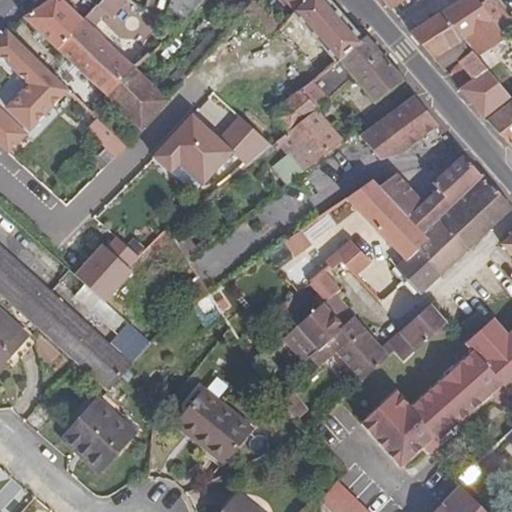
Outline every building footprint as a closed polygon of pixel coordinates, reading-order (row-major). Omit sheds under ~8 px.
[(51,0),(25,19),(58,50),(84,22),(59,0),(51,0)] [(123,0),(146,12),(150,0),(123,0)] [(204,0),(171,0),(169,7),(185,20),(204,0)] [(307,0),(282,0),(295,14),(307,0)] [(336,63),(363,41),(328,0),(307,0),(295,14),(293,15),(336,63)] [(405,0),(382,0),(391,10),(405,0)] [(511,48),(500,32),(481,6),(476,0),(461,0),(443,12),(478,59),(489,50),(501,64),(511,55),(511,48)] [(488,0),(481,6),(500,32),(511,24),(493,0),(488,0)] [(255,3),(245,13),(272,37),(281,28),(255,3)] [(239,20),(245,13),(238,8),(233,14),(239,20)] [(478,59),(443,12),(411,32),(442,70),(456,60),(472,81),(486,70),(478,59)] [(173,81),(181,88),(232,27),(224,20),(173,81)] [(135,71),(84,22),(58,50),(99,89),(108,98),(135,71)] [(7,32),(0,39),(0,56),(30,85),(25,91),(38,103),(58,82),(7,32)] [(363,41),(336,63),(313,81),(330,99),(355,80),(375,102),(401,83),(404,80),(367,39),(363,41)] [(30,85),(0,56),(0,66),(25,91),(30,85)] [(486,70),(472,81),(460,91),(483,118),(509,99),(486,70)] [(135,71),(108,98),(142,131),(168,102),(135,71)] [(301,92),(317,110),(330,99),(313,81),(301,92)] [(100,106),(108,98),(99,89),(94,94),(83,84),(72,96),(92,115),(100,106)] [(317,110),(301,92),(277,110),(273,121),(286,135),(317,110)] [(439,127),(414,97),(361,136),(381,161),(406,151),(439,127)] [(511,103),(487,123),(510,149),(511,147),(511,103)] [(118,124),(100,106),(92,115),(98,120),(110,132),(118,124)] [(345,142),(317,110),(286,135),(277,143),(288,157),(301,147),(316,164),(345,142)] [(110,132),(98,120),(88,130),(107,148),(116,157),(125,147),(110,132)] [(299,177),(316,164),(301,147),(288,157),(285,159),(299,177)] [(116,157),(107,148),(96,160),(104,169),(116,157)] [(450,205),(452,206),(484,176),(465,155),(434,185),(437,189),(450,205)] [(407,218),(423,202),(394,172),(378,187),(407,218)] [(511,210),(511,207),(484,176),(452,206),(439,219),(467,251),(511,210)] [(421,295),(441,275),(418,250),(428,240),(423,235),(407,218),(378,187),(373,181),(346,200),(355,210),(403,260),(396,268),(409,282),(421,295)] [(450,205),(437,189),(432,194),(446,209),(450,205)] [(439,219),(452,206),(450,205),(446,209),(432,194),(423,202),(407,218),(423,235),(439,219)] [(334,225),(335,224),(355,210),(346,200),(324,216),(334,225)] [(418,250),(441,275),(467,251),(439,219),(423,235),(428,240),(418,250)] [(350,240),(335,224),(334,225),(291,262),(309,283),(323,272),(330,267),(326,261),(350,240)] [(306,242),(300,232),(285,242),(291,251),(306,242)] [(511,257),(511,236),(501,247),(511,257)] [(365,257),(350,240),(326,261),(330,267),(332,269),(343,261),(351,270),(365,257)] [(0,294),(77,363),(108,391),(131,365),(0,247),(0,294)] [(168,271),(163,264),(153,272),(189,308),(209,296),(188,262),(180,250),(174,255),(179,263),(168,271)] [(179,263),(174,255),(163,264),(168,271),(179,263)] [(321,295),(334,284),(323,272),(309,283),(321,295)] [(332,294),(322,302),(344,325),(353,318),(332,294)] [(334,352),(363,329),(353,318),(344,325),(322,302),(283,339),(305,362),(310,357),(319,366),(334,352)] [(430,305),(381,349),(387,355),(398,367),(446,323),(430,305)] [(0,312),(0,368),(28,337),(0,312)] [(483,328),(489,323),(483,318),(478,323),(483,328)] [(377,444),(488,334),(483,328),(478,323),(460,340),(467,348),(408,406),(393,391),(358,425),(377,444)] [(500,333),(489,323),(483,328),(488,334),(511,353),(511,330),(508,334),(504,330),(500,333)] [(363,329),(334,352),(360,382),(387,355),(381,349),(363,329)] [(511,379),(511,353),(488,334),(377,444),(400,468),(424,446),(429,452),(442,441),(440,436),(485,396),(494,403),(504,393),(502,389),(511,379)] [(275,368),(266,357),(255,366),(263,379),(275,368)] [(277,401),(303,435),(314,425),(288,392),(277,401)] [(179,426),(225,462),(250,433),(205,394),(179,426)] [(96,397),(67,430),(92,453),(88,458),(101,470),(134,431),(96,397)] [(92,453),(67,430),(62,436),(88,458),(92,453)] [(367,511),(338,484),(320,503),(329,511),(367,511)] [(435,511),(489,511),(461,485),(435,511)]
